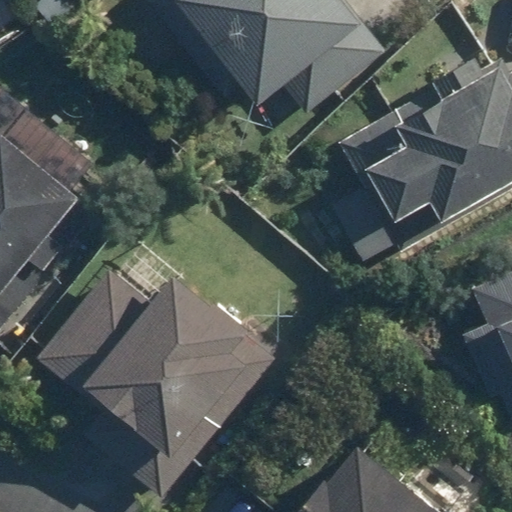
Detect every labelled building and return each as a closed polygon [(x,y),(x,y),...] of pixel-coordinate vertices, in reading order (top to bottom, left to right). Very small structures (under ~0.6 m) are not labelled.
[(376,0),(151,0),(232,92),(254,73),(275,98),(381,6),(376,0)] [(350,141),(374,178),(341,200),(376,254),(398,240),(406,253),(434,235),(420,210),(450,193),(462,214),(511,184),(511,47),(506,39),(350,141)] [(0,138),(0,338),(3,335),(20,350),(131,218),(18,119),(1,139),(0,138)] [(264,349),(248,337),(262,318),(191,264),(160,304),(122,268),(45,346),(105,405),(90,420),(164,493),(195,462),(185,451),(238,382),(264,349)] [(511,270),(472,288),(486,322),(472,328),(511,420),(511,270)] [(460,511),(378,432),(300,511),(296,507),(291,511),(460,511)]
